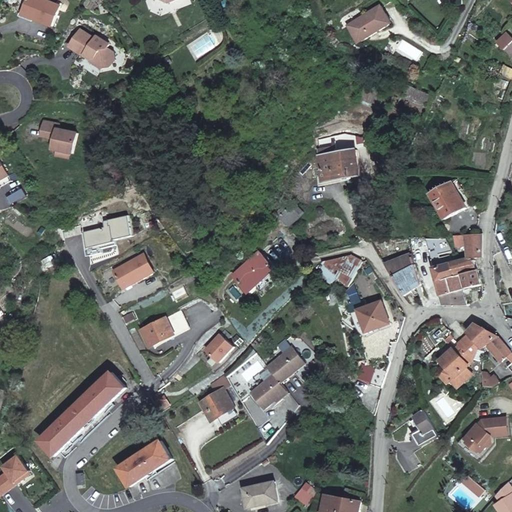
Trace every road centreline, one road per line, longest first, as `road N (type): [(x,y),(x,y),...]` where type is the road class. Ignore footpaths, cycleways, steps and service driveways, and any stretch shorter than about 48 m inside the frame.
road 1 (residential): [(376,511),(385,416),(414,309),(496,311)]
road 2 (residential): [(496,311),(490,222),(511,135)]
road 3 (residential): [(87,511),(71,490),(73,457),(150,383)]
road 4 (unknown): [(414,309),(334,189)]
